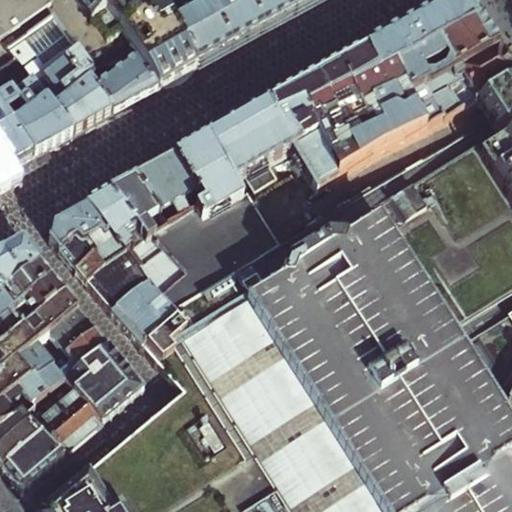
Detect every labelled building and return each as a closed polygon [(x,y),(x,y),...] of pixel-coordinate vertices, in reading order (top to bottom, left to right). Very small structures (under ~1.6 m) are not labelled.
[(0,0),(0,61),(6,57),(5,55),(49,26),(87,84),(104,71),(107,75),(119,67),(146,104),(156,99),(183,83),(215,65),(241,51),(270,34),(295,20),(282,0),(0,0)] [(282,0),(295,20),(314,10),(329,2),(327,0),(282,0)] [(466,9),(455,7),(437,17),(413,30),(387,45),(367,56),(382,83),(397,74),(480,28),(466,9)] [(98,131),(112,123),(87,84),(49,26),(5,55),(6,57),(72,144),(98,131)] [(412,101),(499,54),(491,44),(480,28),(397,74),(407,93),(412,101)] [(434,104),(508,65),(503,60),(499,54),(412,101),(418,112),(430,133),(448,123),(434,104)] [(408,118),(397,99),(407,93),(397,74),(382,83),(367,56),(351,65),(334,74),(308,89),(284,102),(267,112),(277,128),(303,112),(342,180),(430,133),(418,112),(408,118)] [(65,149),(72,144),(6,57),(0,61),(0,102),(9,96),(18,110),(3,120),(35,165),(49,157),(65,149)] [(477,107),(511,85),(511,71),(508,65),(434,104),(448,123),(477,107)] [(87,84),(112,123),(131,112),(146,104),(119,67),(107,75),(104,71),(87,84)] [(511,85),(477,107),(486,123),(278,247),(242,268),(237,259),(270,240),(262,226),(342,180),(303,112),(277,128),(267,112),(222,137),(218,139),(175,163),(202,211),(173,234),(156,248),(164,257),(186,283),(163,307),(167,311),(171,314),(179,321),(154,343),(141,354),(183,402),(110,462),(100,470),(84,484),(95,498),(77,511),(511,511),(511,405),(506,400),(511,388),(511,85)] [(412,101),(407,93),(397,99),(408,118),(418,112),(412,101)] [(26,170),(35,165),(3,120),(18,110),(9,96),(0,102),(0,157),(14,177),(26,170)] [(0,184),(5,182),(14,177),(0,157),(0,184)] [(146,179),(135,185),(173,234),(202,211),(175,163),(163,170),(146,179)] [(124,192),(111,199),(150,252),(156,248),(173,234),(135,185),(124,192)] [(102,204),(87,212),(125,265),(132,260),(144,272),(164,257),(156,248),(150,252),(111,199),(102,204)] [(70,222),(51,232),(48,247),(73,276),(75,280),(92,266),(104,280),(112,274),(122,267),(125,265),(87,212),(70,222)] [(45,276),(23,248),(10,255),(0,260),(0,299),(11,317),(23,335),(65,301),(45,276)] [(92,300),(97,306),(130,282),(144,272),(132,260),(125,265),(122,267),(130,277),(124,281),(124,280),(119,284),(112,274),(104,280),(86,292),(92,300)] [(82,288),(86,292),(104,280),(92,266),(75,280),(82,288)] [(97,306),(111,321),(142,297),(130,282),(97,306)] [(155,323),(150,318),(163,307),(150,291),(142,297),(111,321),(123,333),(141,354),(154,343),(179,321),(171,314),(167,311),(155,323)] [(0,325),(11,317),(0,299),(0,325)] [(0,381),(16,367),(77,316),(70,307),(65,301),(23,335),(0,352),(0,381)] [(65,389),(109,355),(86,327),(77,316),(16,367),(30,386),(36,381),(50,400),(65,389)] [(0,352),(23,335),(11,317),(0,325),(0,352)] [(98,392),(123,372),(118,366),(109,355),(65,389),(73,398),(78,395),(84,403),(98,392)] [(0,408),(30,386),(16,367),(0,381),(0,408)] [(108,405),(133,384),(129,380),(123,372),(98,392),(108,405)] [(0,437),(23,420),(50,400),(36,381),(30,386),(0,408),(0,437)] [(136,403),(143,397),(133,384),(108,405),(98,392),(84,403),(78,395),(73,398),(103,431),(136,403)] [(73,398),(65,389),(50,400),(23,420),(31,429),(44,443),(63,464),(79,451),(95,437),(103,431),(73,398)] [(0,454),(31,429),(23,420),(0,437),(0,454)] [(0,470),(4,477),(30,454),(44,443),(31,429),(0,454),(0,470)] [(59,467),(63,464),(44,443),(30,454),(49,476),(59,467)] [(15,490),(22,499),(49,476),(30,454),(4,477),(15,490)] [(84,484),(50,511),(77,511),(95,498),(84,484)]
